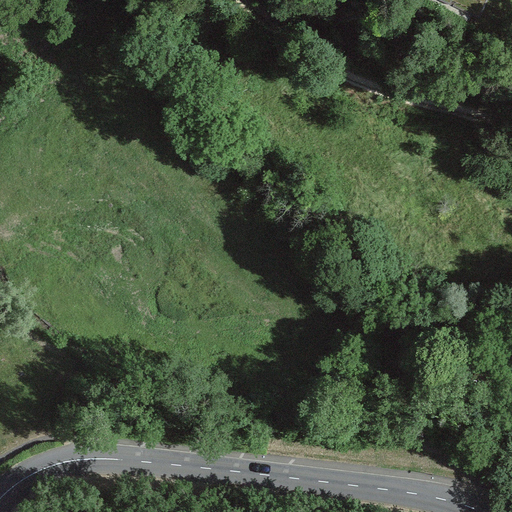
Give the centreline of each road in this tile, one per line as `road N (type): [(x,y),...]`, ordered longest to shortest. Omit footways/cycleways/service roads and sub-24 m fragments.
road 1 (residential): [(481,511),(386,489),(118,459),(54,464),(0,498)]
road 2 (track): [(245,0),(352,78),(511,136)]
